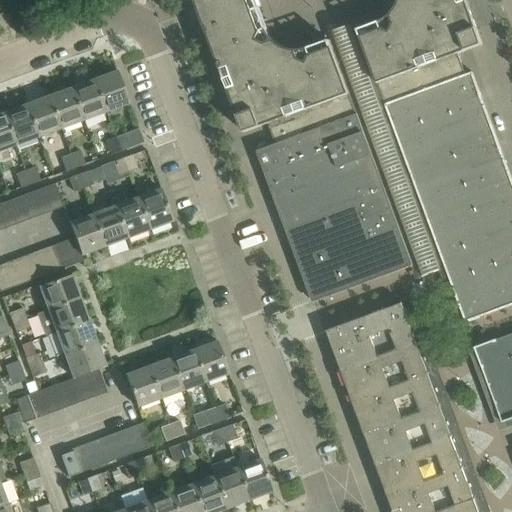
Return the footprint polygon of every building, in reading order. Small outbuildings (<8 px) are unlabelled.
[(269,124),(277,146),(357,116),(330,41),(307,50),(304,50),(301,51),(298,51),(295,51),(292,50),(289,50),(286,49),(283,47),(280,46),(278,44),(275,42),(273,40),(271,37),(270,35),(268,32),(256,0),(195,0),(203,19),(245,133),(269,124)] [(394,0),(381,9),(354,18),(359,31),(381,22),(384,21),(387,19),(389,18),(391,16),(393,13),(395,11),(397,8),(398,6),(399,3),(400,0),(394,0)] [(400,0),(399,3),(398,6),(397,8),(395,11),(393,13),(391,16),(389,18),(387,19),(384,21),(381,22),(359,31),(386,105),(467,76),(459,54),(483,45),(466,0),(400,0)] [(325,29),(330,41),(357,116),(368,144),(378,171),(388,198),(398,225),(413,266),(419,279),(430,275),(447,269),(437,242),(427,215),(417,188),(407,161),(386,105),(359,31),(354,18),(325,29)] [(289,38),(268,32),(270,35),(271,37),(273,40),(275,42),(278,44),(280,46),(283,47),(286,49),(289,50),(292,50),(295,51),(298,51),(301,51),(304,50),(307,50),(330,41),(325,29),(302,37),(289,38)] [(117,72),(94,80),(106,113),(129,104),(117,72)] [(407,161),(494,129),(473,73),(467,76),(386,105),(407,161)] [(83,121),(106,113),(94,80),(71,89),(83,121)] [(71,89),(49,97),(61,129),(83,121),(71,89)] [(38,138),(61,129),(49,97),(27,105),(38,138)] [(27,105),(4,114),(16,146),(38,138),(27,105)] [(0,151),(16,146),(4,114),(0,114),(0,151)] [(357,116),(277,146),(258,153),(269,180),(368,144),(357,116)] [(407,161),(417,188),(504,156),(494,129),(407,161)] [(125,135),(115,139),(120,152),(130,148),(125,135)] [(120,152),(115,139),(106,142),(111,155),(120,152)] [(269,180),(279,207),(378,171),(368,144),(269,180)] [(79,152),(70,155),(75,168),(84,165),(79,152)] [(75,168),(70,155),(61,159),(66,172),(75,168)] [(133,156),(123,160),(128,173),(138,169),(133,156)] [(417,188),(427,215),(511,183),(511,177),(504,156),(417,188)] [(119,176),(128,173),(123,160),(114,163),(119,176)] [(25,172),(30,185),(40,182),(35,168),(25,172)] [(289,234),(388,198),(378,171),(279,207),(289,234)] [(30,185),(25,172),(16,175),(20,189),(30,185)] [(88,173),(79,176),(83,188),(92,185),(88,173)] [(74,192),(83,188),(79,176),(69,179),(74,192)] [(511,183),(427,215),(437,242),(511,214),(511,183)] [(43,189),(52,213),(63,208),(55,185),(43,189)] [(43,189),(31,193),(40,217),(52,213),(43,189)] [(161,190),(137,199),(149,230),(173,222),(161,190)] [(40,217),(31,193),(20,197),(29,221),(40,217)] [(20,197),(8,202),(17,226),(29,221),(20,197)] [(289,234),(299,261),(398,225),(388,198),(289,234)] [(137,199),(115,207),(127,239),(149,230),(137,199)] [(17,226),(8,202),(0,204),(0,215),(5,230),(17,226)] [(115,207),(93,215),(105,247),(127,239),(115,207)] [(511,214),(437,242),(447,269),(511,244),(511,214)] [(81,256),(105,247),(93,215),(69,224),(75,238),(81,256)] [(299,261),(314,303),(413,266),(398,225),(299,261)] [(75,238),(63,243),(71,266),(84,262),(81,256),(75,238)] [(63,243),(51,247),(59,271),(71,266),(63,243)] [(511,244),(447,269),(457,296),(511,275),(511,244)] [(51,247),(39,251),(48,275),(59,271),(51,247)] [(39,251),(27,256),(36,279),(48,275),(39,251)] [(25,283),(36,279),(27,256),(16,260),(25,283)] [(16,260),(4,265),(12,288),(25,283),(16,260)] [(0,288),(1,292),(12,288),(4,265),(0,266),(0,288)] [(511,275),(457,296),(467,323),(511,306),(511,275)] [(39,288),(47,311),(80,299),(71,277),(39,288)] [(80,299),(47,311),(36,315),(44,338),(56,334),(88,322),(80,299)] [(340,371),(417,342),(403,304),(326,332),(340,371)] [(9,315),(12,324),(26,319),(22,310),(9,315)] [(29,328),(26,319),(12,324),(16,333),(29,328)] [(88,322),(56,334),(64,356),(96,344),(88,322)] [(5,327),(0,329),(0,338),(9,336),(5,327)] [(511,335),(477,348),(505,423),(511,420),(511,335)] [(217,342),(194,351),(206,383),(229,374),(217,342)] [(429,374),(417,342),(340,371),(352,402),(429,374)] [(105,368),(96,344),(64,356),(72,379),(75,378),(87,374),(98,370),(105,368)] [(194,351),(172,359),(183,391),(206,383),(194,351)] [(29,369),(42,364),(39,354),(25,359),(29,369)] [(172,359),(149,367),(161,399),(183,391),(172,359)] [(5,367),(9,377),(22,372),(19,362),(5,367)] [(46,373),(42,364),(29,369),(32,378),(46,373)] [(137,408),(161,399),(149,367),(126,376),(137,408)] [(98,370),(87,374),(96,397),(107,393),(98,370)] [(22,372),(9,377),(13,385),(26,380),(22,372)] [(84,402),(96,397),(87,374),(75,378),(84,402)] [(429,374),(352,402),(364,434),(441,405),(429,374)] [(72,406),(84,402),(75,378),(72,379),(64,383),(72,406)] [(60,411),(72,406),(64,383),(51,387),(60,411)] [(48,415),(60,411),(51,387),(40,391),(48,415)] [(40,391),(28,396),(37,420),(48,415),(40,391)] [(24,424),(37,420),(28,396),(15,400),(24,424)] [(224,404),(215,408),(220,422),(230,418),(224,404)] [(452,437),(441,405),(364,434),(375,465),(452,437)] [(220,422),(215,408),(206,411),(211,425),(220,422)] [(5,418),(8,428),(20,423),(17,414),(5,418)] [(180,420),(170,424),(175,438),(185,435),(180,420)] [(20,423),(8,428),(11,437),(23,433),(20,423)] [(131,427),(140,451),(152,447),(143,423),(131,427)] [(175,438),(170,424),(160,428),(166,442),(175,438)] [(233,425),(223,429),(228,442),(237,438),(233,425)] [(128,456),(140,451),(131,427),(119,432),(128,456)] [(218,445),(228,442),(223,429),(213,432),(218,445)] [(128,456),(119,432),(108,436),(117,460),(128,456)] [(105,464),(117,460),(108,436),(96,440),(105,464)] [(464,468),(452,437),(375,465),(387,497),(464,468)] [(105,464),(96,440),(84,445),(93,469),(105,464)] [(188,442),(178,446),(182,458),(192,455),(188,442)] [(81,473),(93,469),(84,445),(73,449),(81,473)] [(173,462),(182,458),(178,446),(169,449),(173,462)] [(81,473),(73,449),(60,454),(69,478),(81,473)] [(21,463),(25,473),(36,469),(33,459),(21,463)] [(142,459),(133,462),(138,475),(147,472),(142,459)] [(237,468),(249,500),(273,492),(261,460),(237,468)] [(128,479),(138,475),(133,462),(123,466),(128,479)] [(215,476),(227,508),(249,500),(237,468),(215,476)] [(439,511),(475,499),(464,468),(387,497),(392,511),(439,511)] [(36,469),(25,473),(28,482),(39,478),(36,469)] [(97,476),(88,479),(92,492),(102,488),(97,476)] [(192,485),(202,511),(217,511),(227,508),(215,476),(192,485)] [(83,495),(92,492),(88,479),(78,483),(83,495)] [(170,493),(176,511),(202,511),(192,485),(170,493)] [(147,501),(151,511),(176,511),(170,493),(147,501)] [(480,511),(475,499),(439,511),(480,511)] [(151,511),(147,501),(125,510),(125,511),(151,511)]
